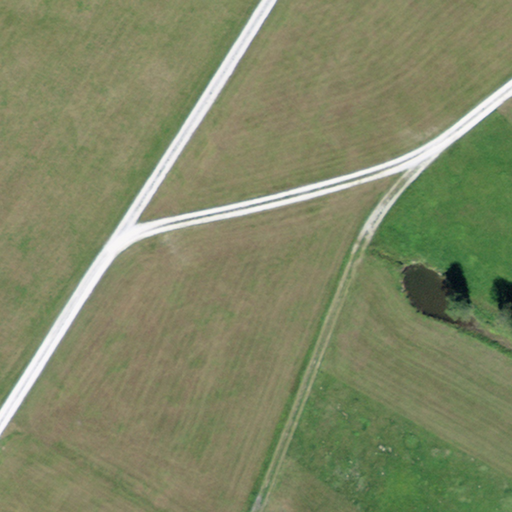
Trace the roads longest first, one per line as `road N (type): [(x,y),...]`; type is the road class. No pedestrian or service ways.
road 1 (track): [(0,423),(268,0)]
road 2 (track): [(119,235),(386,171),(424,155),(511,88)]
road 3 (track): [(255,511),(372,224),(424,155)]
